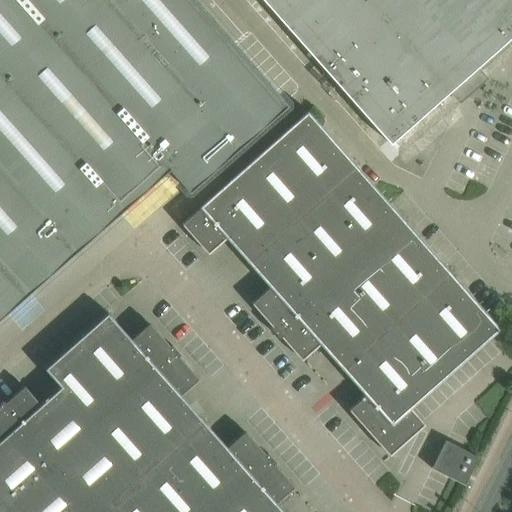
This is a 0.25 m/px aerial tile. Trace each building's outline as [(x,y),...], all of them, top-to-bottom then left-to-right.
[(0,0),(0,316),(26,293),(139,194),(168,168),(188,191),(286,104),(194,0),(0,0)] [(511,34),(511,0),(262,0),(389,143),(511,34)] [(498,328),(450,273),(306,111),(199,206),(200,207),(182,223),(181,223),(181,224),(207,253),(208,253),(226,237),(269,286),(251,302),(251,303),(251,304),(271,326),(271,327),(270,328),(271,328),(274,333),(278,337),(279,337),(280,336),(301,360),(302,359),(320,343),(365,394),(349,408),(348,409),(348,410),(349,410),(388,455),(389,455),(390,455),(424,424),(424,423),(409,407),(498,328)] [(283,511),(276,503),(294,488),(294,487),(294,486),(274,463),(275,462),(275,461),(267,452),(266,452),(265,453),(245,430),(244,430),(243,430),(225,446),(203,421),(181,396),(198,380),(199,379),(199,378),(178,355),(179,354),(180,354),(179,353),(172,345),(171,344),(170,345),(149,323),(149,322),(148,322),(130,338),(107,312),(44,368),(60,386),(40,403),(24,386),(23,385),(22,385),(4,402),(3,401),(2,401),(0,402),(0,511),(283,511)] [(432,468),(464,484),(478,457),(446,441),(432,468)]
